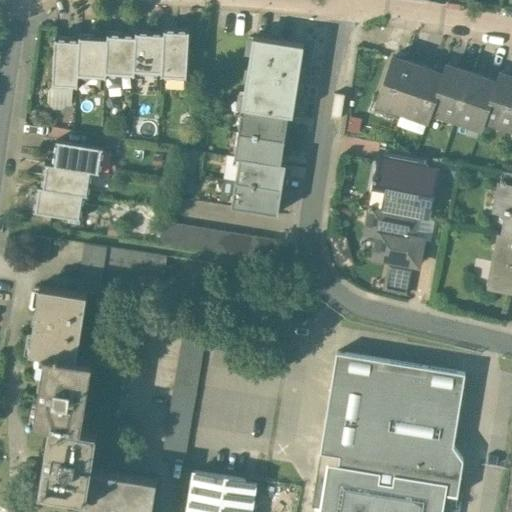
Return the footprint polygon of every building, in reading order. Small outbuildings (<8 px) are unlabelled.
[(164,32),(137,30),(134,75),(135,76),(135,71),(161,73),(161,76),(162,76),(165,27),(164,27),(164,32)] [(188,29),(165,28),(165,27),(162,76),(163,76),(185,77),(187,77),(189,29),(188,29)] [(136,34),(109,32),(108,32),(106,78),(107,73),(133,75),(134,75),(137,30),(136,30),(136,34)] [(107,36),(81,35),(81,34),(80,34),(77,87),(78,87),(78,75),(105,77),(105,78),(106,78),(108,32),(107,36)] [(79,38),(56,37),(55,37),(52,85),(54,86),(54,85),(76,87),(77,87),(80,34),(79,34),(79,38)] [(305,44),(253,36),(242,107),(289,115),(293,115),(305,44)] [(419,64),(393,55),(379,96),(405,105),(419,64)] [(444,73),(419,64),(405,105),(430,113),(433,105),(444,73)] [(472,73),(447,64),(444,73),(433,105),(457,114),(472,73)] [(497,82),(486,112),(511,121),(511,118),(511,76),(500,72),(497,82)] [(472,73),(457,114),(483,123),(486,112),(497,82),(472,73)] [(289,115),(242,107),(238,131),(285,139),(289,115)] [(285,139),(238,131),(234,155),(239,156),(281,163),(281,162),(285,139)] [(100,147),(54,140),(51,164),(91,170),(96,171),(100,147)] [(410,152),(385,149),(383,159),(408,164),(410,152)] [(281,163),(239,156),(236,181),(282,188),(286,163),(281,162),(281,163)] [(383,159),(379,159),(374,184),(388,187),(383,209),(419,216),(426,217),(431,193),(424,192),(428,168),(408,164),(383,159)] [(51,164),(44,163),(40,186),(81,192),(88,194),(91,170),(51,164)] [(511,172),(502,171),(500,183),(511,185),(511,172)] [(282,188),(236,181),(232,205),(278,213),(282,188)] [(511,185),(500,183),(495,208),(505,210),(504,211),(509,212),(505,234),(511,235),(511,185)] [(81,192),(40,186),(37,186),(33,211),(77,217),(81,192)] [(383,209),(372,206),(367,232),(380,234),(375,256),(417,264),(422,240),(415,239),(419,216),(383,209)] [(162,221),(159,242),(169,244),(173,222),(162,221)] [(276,239),(173,222),(169,244),(273,260),(276,239)] [(511,235),(505,234),(497,233),(487,288),(511,293),(511,235)] [(51,237),(34,235),(30,260),(48,262),(51,237)] [(107,246),(84,243),(77,292),(88,294),(100,295),(104,270),(107,246)] [(167,256),(107,246),(104,270),(163,279),(167,256)] [(414,270),(390,264),(387,277),(411,282),(414,270)] [(411,282),(387,277),(384,289),(408,294),(411,282)] [(77,292),(41,286),(41,287),(43,287),(40,303),(38,302),(33,336),(35,336),(32,352),(30,352),(30,353),(45,355),(77,360),(88,294),(77,292)] [(205,341),(183,337),(163,457),(185,460),(205,341)] [(465,372),(336,351),(311,506),(330,509),(329,511),(454,511),(458,491),(447,474),(463,463),(463,459),(453,445),(465,372)] [(77,360),(45,355),(35,421),(53,424),(82,429),(93,363),(77,360)] [(87,496),(92,470),(98,432),(82,429),(53,424),(51,440),(49,440),(40,491),(72,496),(72,494),(87,496)] [(92,470),(87,496),(87,497),(88,498),(85,511),(153,511),(158,480),(92,470)] [(240,511),(246,479),(195,471),(188,511),(240,511)]
